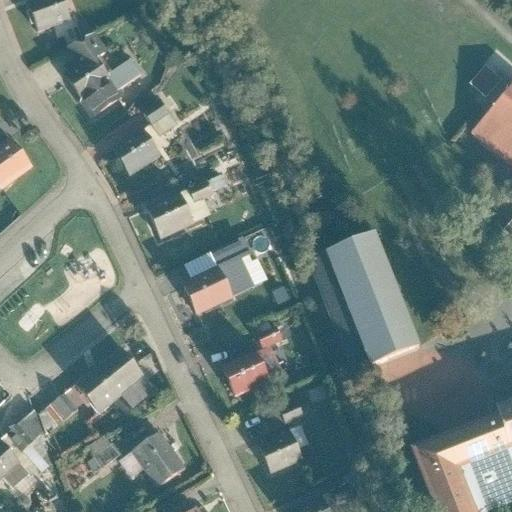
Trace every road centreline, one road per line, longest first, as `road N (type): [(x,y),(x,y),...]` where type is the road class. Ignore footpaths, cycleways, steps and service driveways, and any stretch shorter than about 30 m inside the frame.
road 1 (residential): [(245,511),(91,186)]
road 2 (residential): [(91,186),(29,97),(0,32)]
